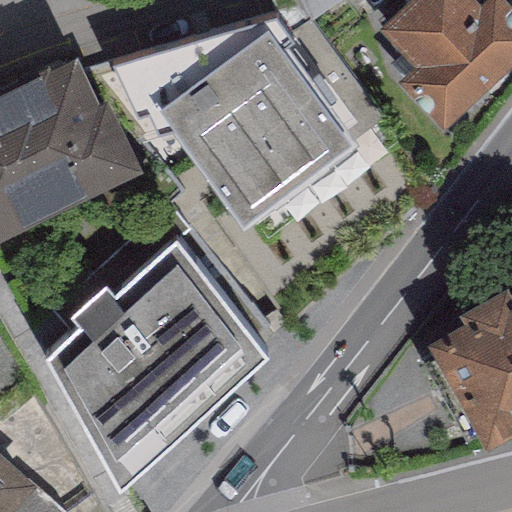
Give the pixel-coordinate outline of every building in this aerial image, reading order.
[(244,0),(111,45),(135,96),(147,91),(156,111),(172,104),(245,210),(379,109),(298,0),(244,0)] [(511,0),(390,0),(381,10),(413,48),(399,62),(442,110),(511,43),(511,0)] [(0,241),(140,171),(107,107),(101,110),(74,57),(0,94),(0,241)] [(79,303),(46,331),(120,453),(263,317),(177,213),(116,271),(106,263),(71,291),(79,303)] [(506,289),(458,315),(463,324),(425,345),(485,453),(511,437),(511,295),(510,297),(506,289)] [(35,469),(0,436),(0,511),(67,511),(28,475),(35,469)]
